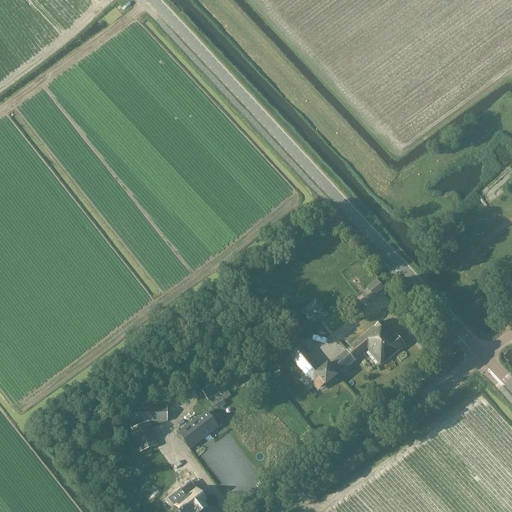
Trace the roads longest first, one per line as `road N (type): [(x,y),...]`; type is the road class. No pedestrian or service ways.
road 1 (tertiary): [(482,355),(151,0)]
road 2 (unclassified): [(271,511),(482,355)]
